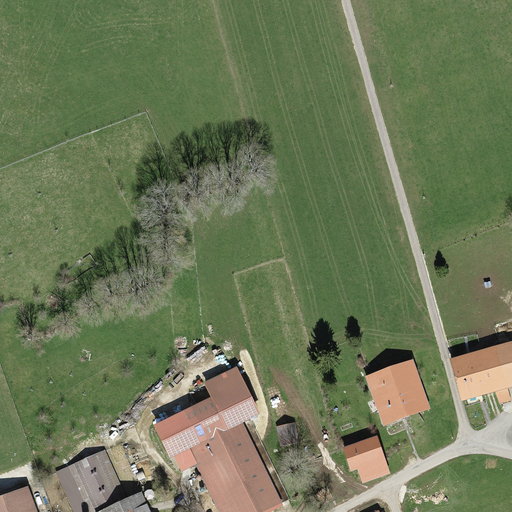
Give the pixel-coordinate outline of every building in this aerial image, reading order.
[(358,330),(351,332),(355,342),(361,340),(358,330)] [(511,389),(511,345),(449,365),(461,404),(511,389)] [(409,362),(363,379),(382,428),(428,411),(424,400),(430,398),(425,386),(419,388),(409,362)] [(176,421),(158,429),(173,462),(176,460),(182,473),(197,466),(217,511),(251,511),(219,441),(232,435),(217,403),(190,415),(185,405),(171,411),(176,421)] [(290,426),(275,430),(280,448),(295,444),(290,426)] [(376,440),(340,453),(347,474),(383,462),(376,440)] [(153,490),(127,503),(106,454),(70,469),(88,511),(158,511),(156,506),(160,504),(153,490)] [(32,511),(26,493),(0,503),(0,511),(32,511)]
